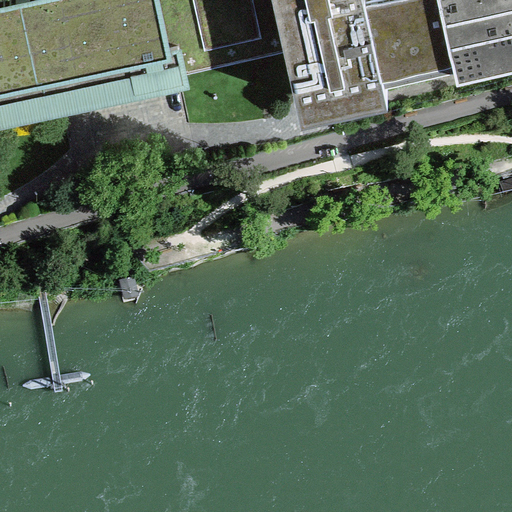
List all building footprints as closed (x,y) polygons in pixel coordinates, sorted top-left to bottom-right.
[(0,0),(0,113),(120,88),(185,74),(184,70),(178,39),(168,42),(159,0),(0,0)] [(159,0),(168,42),(178,39),(184,70),(289,46),(301,99),(387,80),(384,64),(369,0),(159,0)] [(511,0),(369,0),(384,64),(455,48),(457,55),(511,42),(511,0)] [(511,192),(511,179),(501,183),(505,195),(511,192)] [(135,279),(119,283),(124,304),(139,300),(135,279)]
